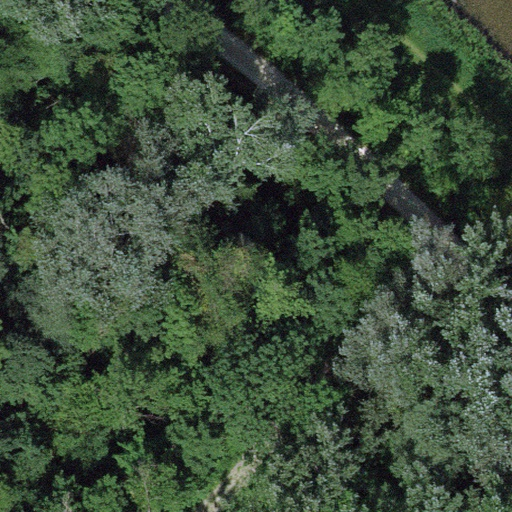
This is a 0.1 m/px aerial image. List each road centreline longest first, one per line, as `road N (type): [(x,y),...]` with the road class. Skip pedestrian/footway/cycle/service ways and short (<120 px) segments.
road 1 (track): [(165,0),(370,162),(511,300)]
road 2 (track): [(222,511),(460,251)]
road 3 (track): [(0,38),(168,1)]
